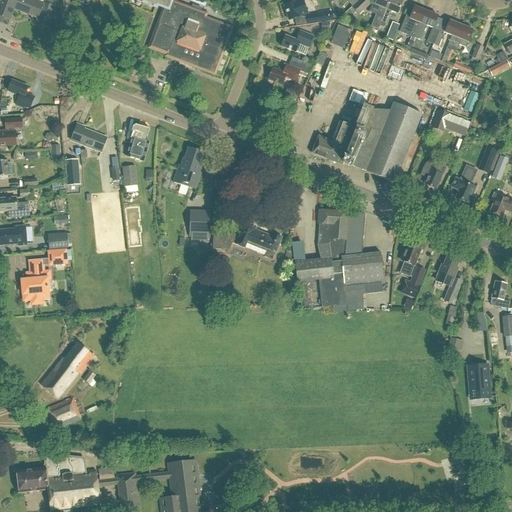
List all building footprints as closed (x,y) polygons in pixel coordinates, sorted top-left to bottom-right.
[(31,14),(36,0),(35,0),(0,0),(0,15),(4,17),(4,16),(9,18),(14,8),(31,14)] [(37,23),(50,28),(57,7),(37,0),(36,0),(31,14),(30,16),(39,19),(37,23)] [(293,0),(294,2),(285,5),(290,20),(301,16),(309,13),(305,2),(308,0),(293,0)] [(367,0),(359,0),(352,8),(356,12),(369,1),(367,0)] [(378,30),(381,22),(389,0),(376,0),(375,5),(372,4),(369,13),(375,16),(371,28),(378,30)] [(396,0),(389,0),(381,22),(385,24),(390,12),(397,15),(402,2),(396,0)] [(154,44),(152,49),(167,55),(167,57),(179,61),(181,56),(199,62),(198,62),(196,68),(214,74),(230,31),(231,27),(214,21),(209,19),(207,21),(203,20),(204,17),(204,18),(206,15),(174,3),(171,11),(165,8),(152,41),(152,42),(153,42),(153,43),(154,44)] [(415,39),(416,36),(426,12),(414,7),(410,17),(406,16),(399,33),(415,39)] [(426,12),(416,36),(421,38),(425,26),(432,29),(437,16),(426,12)] [(331,13),(318,14),(319,22),(332,20),(331,13)] [(319,22),(318,14),(306,17),(307,24),(319,22)] [(451,36),(441,62),(446,64),(451,51),(451,50),(461,26),(450,21),(445,33),(445,34),(451,36)] [(392,23),(389,31),(395,33),(398,26),(392,23)] [(331,44),(343,49),(351,31),(338,26),(331,44)] [(461,26),(451,50),(456,52),(461,40),(468,43),(473,30),(461,26)] [(432,29),(427,42),(433,45),(438,31),(432,29)] [(310,48),(315,36),(302,31),(301,31),(298,40),(286,35),(282,46),(297,52),(300,44),(310,48)] [(438,31),(433,45),(439,47),(445,33),(438,31)] [(354,60),(361,63),(359,68),(365,70),(376,39),(364,35),(354,60)] [(473,58),(471,61),(476,63),(477,60),(478,60),(483,48),(477,45),(472,58),(473,58)] [(506,60),(488,69),(492,76),(510,67),(506,60)] [(452,67),(468,74),(470,69),(453,62),(452,67)] [(303,63),(300,70),(301,71),(301,73),(307,76),(311,66),(303,63)] [(284,73),(273,69),(269,79),(283,85),(286,77),(297,81),(301,73),(301,71),(300,70),(287,65),(284,73)] [(455,70),(445,82),(458,92),(468,81),(455,70)] [(19,96),(16,105),(23,108),(24,106),(30,108),(34,97),(26,94),(28,87),(12,81),(8,91),(19,96)] [(288,91),(285,97),(296,101),(298,95),(288,91)] [(422,115),(393,104),(366,173),(394,184),(422,115)] [(342,166),(343,163),(349,166),(364,131),(365,132),(374,110),(364,106),(358,123),(352,120),(350,123),(344,121),(342,124),(340,123),(332,142),(319,137),(312,153),(332,161),(331,162),(342,166)] [(430,128),(443,133),(450,115),(437,111),(430,128)] [(6,120),(6,131),(0,131),(0,146),(17,146),(16,129),(23,128),(22,119),(6,120)] [(72,141),(101,152),(106,138),(83,129),(84,127),(78,125),(72,141)] [(150,130),(135,125),(133,127),(129,138),(131,139),(126,156),(142,161),(145,152),(147,152),(149,143),(146,142),(150,130)] [(50,146),(51,159),(60,158),(60,145),(50,146)] [(487,147),(478,169),(488,174),(497,151),(487,147)] [(177,184),(196,189),(201,173),(199,173),(201,165),(201,164),(204,153),(188,148),(185,159),(183,159),(181,167),(179,166),(174,183),(177,184)] [(507,160),(499,157),(491,178),(499,181),(507,160)] [(65,160),(67,186),(81,184),(78,159),(65,160)] [(0,160),(0,176),(9,176),(13,175),(12,167),(8,167),(7,160),(0,160)] [(440,165),(437,173),(431,170),(425,184),(436,189),(442,175),(443,175),(446,168),(440,165)] [(122,167),(124,187),(138,186),(135,166),(122,167)] [(456,198),(467,203),(470,196),(472,197),(476,188),(470,185),(477,171),(466,166),(460,181),(456,179),(452,188),(459,191),(456,198)] [(495,180),(494,185),(505,189),(507,185),(495,180)] [(492,200),(494,201),(490,213),(502,218),(505,211),(511,213),(511,200),(494,193),(492,200)] [(17,204),(16,198),(0,199),(0,212),(8,212),(8,218),(30,217),(29,203),(17,204)] [(55,201),(57,213),(63,212),(61,200),(55,201)] [(319,210),(317,243),(320,260),(296,263),(298,283),(305,282),(306,291),(312,290),(311,281),(318,281),(321,307),(346,305),(344,287),(384,282),(380,253),(360,255),(364,216),(350,215),(350,213),(319,210)] [(210,213),(190,213),(189,237),(191,237),(191,242),(207,243),(207,238),(209,238),(210,213)] [(56,216),(57,225),(68,224),(67,216),(56,216)] [(213,250),(227,247),(230,248),(230,249),(233,241),(246,246),(248,241),(249,242),(268,249),(265,257),(272,260),(281,238),(282,239),(282,238),(273,234),(272,235),(273,235),(272,238),(254,231),(255,228),(256,228),(256,227),(244,222),(244,223),(245,224),(239,238),(214,227),(214,223),(213,223),(213,250)] [(0,245),(18,244),(19,246),(27,245),(26,226),(15,227),(15,229),(0,230),(0,245)] [(58,249),(71,248),(69,229),(56,230),(58,249)] [(307,240),(296,240),(297,260),(308,259),(307,240)] [(400,273),(410,277),(414,266),(421,249),(408,244),(401,261),(404,262),(400,273)] [(48,253),(49,268),(69,266),(68,251),(48,253)] [(444,301),(453,304),(460,286),(452,282),(458,269),(456,268),(460,258),(449,253),(443,266),(442,265),(436,281),(450,286),(444,301)] [(29,260),(31,273),(27,273),(27,280),(22,280),(24,301),(31,301),(32,305),(43,304),(43,298),(49,297),(48,282),(51,281),(50,271),(44,272),(43,259),(29,260)] [(421,280),(413,277),(406,295),(414,298),(421,280)] [(297,283),(300,310),(308,309),(305,282),(297,283)] [(491,306),(508,310),(510,302),(503,301),(506,284),(495,282),(492,298),(491,298),(491,299),(490,304),(492,304),(491,306)] [(286,297),(288,311),(297,310),(295,296),(286,297)] [(445,325),(452,327),(457,309),(449,307),(445,325)] [(511,318),(503,319),(504,338),(507,338),(507,349),(511,348),(511,318)] [(462,341),(449,338),(445,355),(457,358),(459,351),(460,351),(462,341)] [(42,384),(59,400),(81,375),(81,376),(98,357),(81,345),(67,361),(64,358),(42,384)] [(490,398),(487,365),(470,367),(473,400),(490,398)] [(81,420),(72,399),(46,410),(55,431),(81,420)] [(17,475),(16,476),(17,479),(18,481),(18,485),(17,487),(18,490),(19,491),(19,493),(48,490),(50,511),(58,511),(65,511),(64,511),(70,511),(71,511),(100,507),(98,487),(118,485),(121,511),(140,511),(136,483),(170,479),(172,498),(161,499),(162,511),(201,511),(195,461),(168,465),(169,473),(136,477),(135,474),(117,476),(117,479),(115,480),(113,469),(98,471),(100,481),(97,482),(96,471),(86,472),(85,461),(77,462),(76,457),(45,454),(44,467),(45,467),(46,469),(40,470),(39,469),(36,469),(34,470),(17,473),(17,475)]
